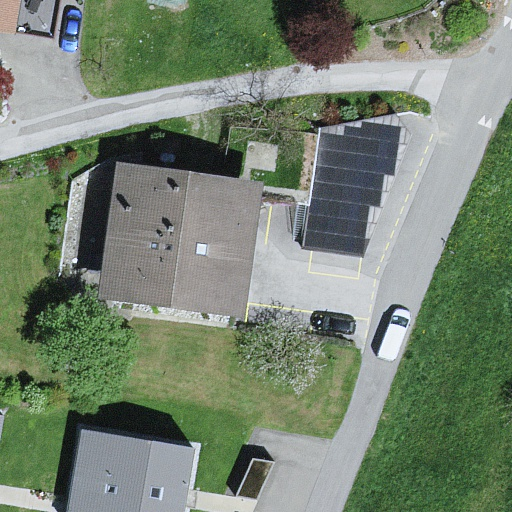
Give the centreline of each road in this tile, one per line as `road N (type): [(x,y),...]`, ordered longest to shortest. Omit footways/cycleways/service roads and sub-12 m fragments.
road 1 (residential): [(489,89),(431,73),(258,85),(123,110),(0,146)]
road 2 (residential): [(323,511),(489,89)]
